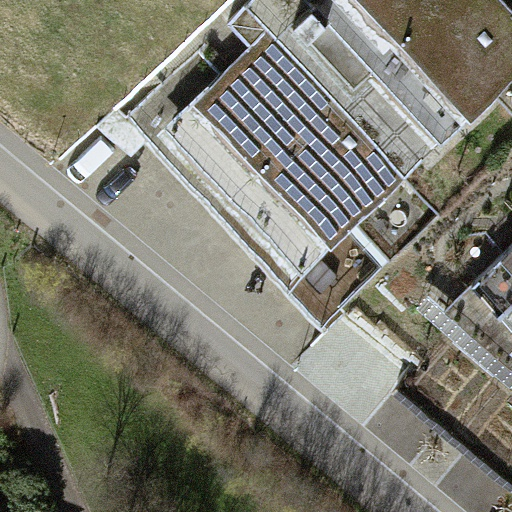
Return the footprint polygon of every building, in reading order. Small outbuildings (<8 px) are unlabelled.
[(415,0),(357,0),(383,29),(415,0)] [(511,69),(511,28),(487,0),(415,0),(383,29),(460,116),(511,69)] [(326,130),(253,55),(174,131),(247,207),(326,130)] [(387,194),(326,130),(247,207),(308,270),(387,194)] [(511,238),(452,286),(511,359),(511,238)]
